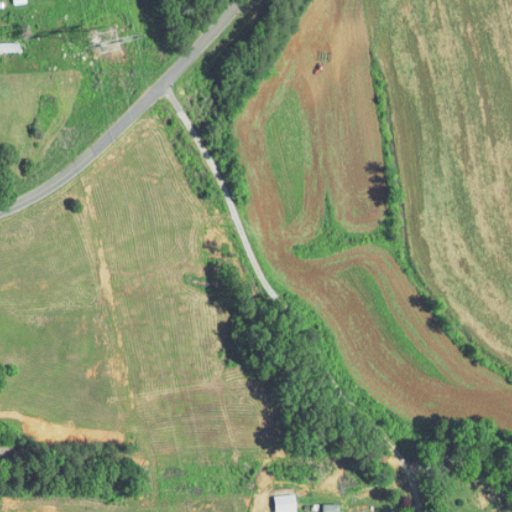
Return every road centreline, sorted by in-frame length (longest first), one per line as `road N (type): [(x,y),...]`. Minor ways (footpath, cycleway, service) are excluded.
road 1 (residential): [(158,83),(228,192),(272,302),(299,320),(337,392),(398,452),(417,511)]
road 2 (tertiary): [(234,0),(83,156),(0,207)]
